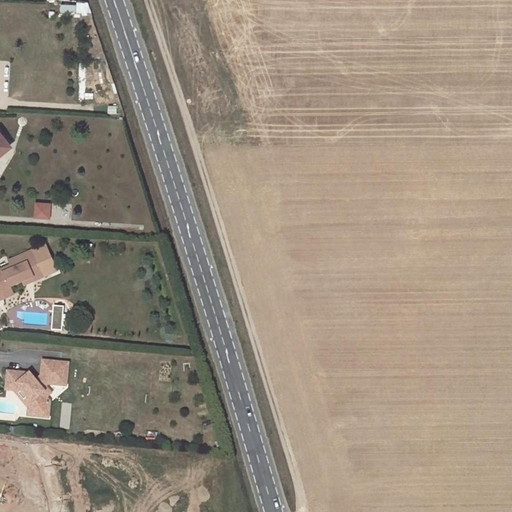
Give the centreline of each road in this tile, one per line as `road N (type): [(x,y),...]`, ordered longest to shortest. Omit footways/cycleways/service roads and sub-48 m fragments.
road 1 (secondary): [(274,511),(113,0)]
road 2 (track): [(146,0),(302,511)]
